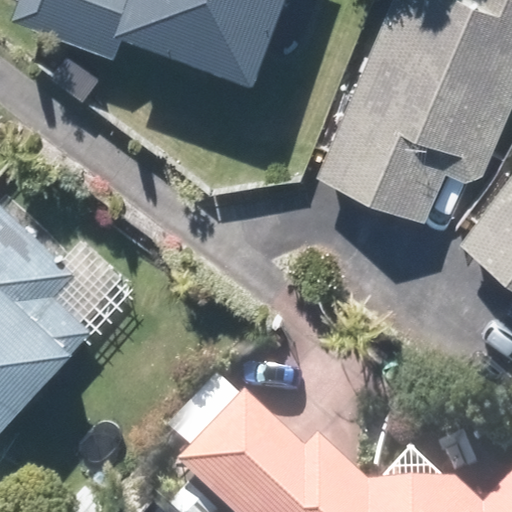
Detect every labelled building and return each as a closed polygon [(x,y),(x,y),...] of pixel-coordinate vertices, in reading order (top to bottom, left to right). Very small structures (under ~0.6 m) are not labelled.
[(277,0),(13,0),(7,20),(111,54),(118,33),(251,77),(277,0)] [(511,0),(386,0),(310,168),(418,217),(445,158),(477,173),(511,94),(511,0)] [(511,162),(455,238),(511,281),(511,162)] [(78,239),(58,259),(0,201),(0,409),(92,317),(84,309),(116,277),(78,239)] [(177,474),(189,486),(166,509),(169,511),(511,511),(511,473),(474,511),(470,511),(409,454),(368,497),(314,447),(304,458),(245,402),(238,410),(212,385),(164,436),(189,461),(177,474)]
